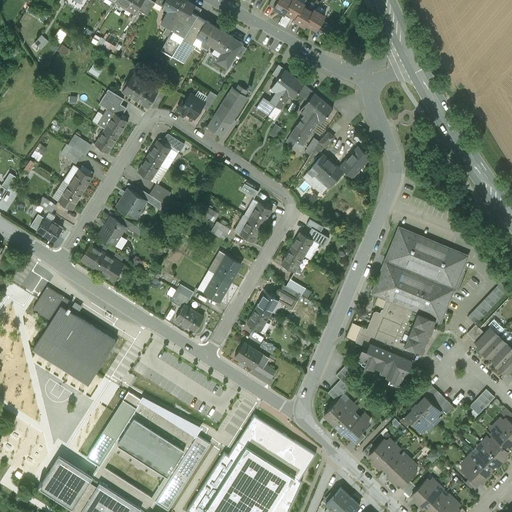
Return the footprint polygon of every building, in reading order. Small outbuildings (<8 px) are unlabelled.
[(116,0),(117,1),(135,11),(134,12),(135,12),(137,9),(142,0),(116,0)] [(155,2),(151,0),(142,0),(137,9),(147,15),(155,2)] [(165,0),(162,7),(168,10),(161,23),(167,26),(181,0),(165,0)] [(194,5),(185,0),(181,0),(167,26),(163,33),(169,36),(173,30),(184,37),(198,15),(191,11),(194,5)] [(284,14),(285,11),(291,0),(277,0),(273,7),(284,14)] [(291,0),(285,11),(296,17),(303,5),(305,0),(291,0)] [(191,11),(198,15),(201,9),(194,4),(194,5),(191,11)] [(304,26),(306,23),(313,12),(312,11),(303,5),(296,17),(294,20),(304,26)] [(313,12),(306,23),(316,29),(325,15),(323,14),(325,11),(325,9),(319,6),(317,6),(315,10),(314,9),(312,11),(313,12)] [(220,29),(198,15),(184,37),(192,42),(197,35),(204,40),(201,45),(207,49),(211,43),(220,29)] [(232,36),(220,29),(211,43),(223,50),(232,36)] [(169,61),(184,37),(173,30),(169,36),(162,50),(167,54),(165,58),(169,61)] [(39,38),(45,44),(48,41),(42,36),(39,38)] [(242,43),(232,36),(223,50),(217,60),(228,67),(235,55),(242,45),(242,43)] [(113,50),(116,45),(102,37),(99,42),(113,50)] [(195,44),(192,42),(184,37),(169,61),(180,68),(195,44)] [(35,43),(41,48),(45,44),(39,38),(35,43)] [(57,50),(65,55),(69,49),(62,44),(57,50)] [(247,48),(242,45),(235,55),(240,58),(247,48)] [(10,52),(14,57),(19,52),(14,48),(10,52)] [(278,78),(285,69),(278,64),(272,74),(278,78)] [(93,75),(99,78),(102,73),(97,69),(93,75)] [(294,76),(285,69),(278,78),(270,90),(274,93),(269,101),(275,105),(284,91),(294,76)] [(158,92),(132,75),(122,91),(148,107),(158,92)] [(304,84),(294,76),(284,91),(275,105),(281,109),(290,96),(293,98),(297,93),(304,84)] [(309,88),(304,84),(297,93),(302,97),(309,88)] [(231,89),(207,126),(223,137),(247,99),(243,97),(248,91),(238,85),(234,91),(231,89)] [(309,88),(302,97),(307,101),(314,92),(309,88)] [(105,94),(120,104),(124,98),(108,89),(105,94)] [(205,103),(202,107),(208,110),(217,95),(210,91),(206,97),(203,102),(205,103)] [(307,101),(299,111),(304,114),(289,135),(297,140),(314,115),(313,114),(324,100),(314,92),(307,101)] [(178,108),(195,119),(202,107),(205,103),(203,102),(206,97),(202,95),(200,99),(190,93),(184,103),(182,101),(178,108)] [(115,112),(121,116),(127,108),(120,104),(105,94),(99,104),(107,109),(97,124),(105,128),(115,112)] [(333,108),(324,100),(313,114),(314,115),(297,140),(303,144),(319,120),(322,122),(333,108)] [(105,128),(118,137),(128,121),(121,116),(115,112),(105,128)] [(270,133),(276,136),(280,126),(275,123),(270,133)] [(95,144),(108,152),(118,137),(105,128),(95,144)] [(319,141),(326,147),(334,136),(327,130),(319,141)] [(67,144),(82,153),(85,155),(91,145),(79,137),(77,140),(72,136),(67,144)] [(159,138),(148,155),(167,168),(177,152),(165,144),(166,142),(165,142),(165,141),(160,137),(159,138)] [(318,148),(322,145),(317,138),(304,147),(310,154),(315,150),(319,155),(322,153),(318,148)] [(66,157),(76,163),(82,153),(67,144),(62,153),(67,156),(66,157)] [(358,147),(341,166),(352,176),(369,157),(358,147)] [(342,171),(323,154),(313,165),(307,172),(308,172),(312,176),(317,173),(331,185),(342,171)] [(167,168),(148,155),(138,171),(156,183),(157,183),(167,168)] [(18,178),(22,180),(35,162),(31,160),(18,178)] [(69,184),(79,168),(74,165),(64,181),(69,184)] [(69,184),(83,192),(93,177),(79,168),(69,184)] [(1,186),(8,190),(16,176),(9,172),(1,186)] [(58,201),(69,184),(64,181),(53,197),(58,201)] [(171,192),(157,183),(156,183),(149,194),(164,203),(171,192)] [(241,189),(255,197),(258,191),(244,183),(241,189)] [(58,201),(72,209),(83,192),(69,184),(58,201)] [(128,188),(116,206),(136,219),(143,208),(143,207),(147,200),(139,195),(128,188)] [(142,190),(139,195),(147,200),(149,201),(149,202),(160,209),(164,203),(149,194),(142,190)] [(39,204),(51,212),(56,205),(43,197),(39,204)] [(244,214),(263,225),(272,209),(253,198),(244,214)] [(209,206),(204,213),(213,220),(218,213),(209,206)] [(45,217),(52,221),(55,216),(49,212),(45,217)] [(30,225),(37,230),(45,217),(38,213),(30,225)] [(235,231),(253,242),(263,225),(244,214),(235,231)] [(118,221),(110,216),(98,234),(115,245),(120,237),(126,227),(118,221)] [(121,216),(118,221),(126,227),(128,229),(140,236),(143,230),(121,216)] [(37,231),(54,241),(59,234),(63,228),(52,221),(45,217),(37,230),(37,231)] [(230,229),(217,221),(211,232),(224,239),(230,229)] [(313,225),(309,231),(322,239),(326,233),(313,225)] [(468,254),(399,227),(384,263),(372,293),(388,299),(418,311),(436,318),(441,321),(445,313),(468,254)] [(300,231),(290,247),(304,255),(313,239),(300,231)] [(125,240),(120,237),(115,245),(120,248),(125,240)] [(321,244),(313,239),(304,255),(311,259),(321,244)] [(101,243),(98,249),(110,256),(120,263),(123,258),(101,243)] [(89,244),(80,258),(100,271),(110,256),(98,249),(89,244)] [(304,255),(290,247),(281,263),(295,271),(304,255)] [(208,270),(230,282),(241,263),(220,250),(208,270)] [(120,263),(110,256),(100,271),(114,279),(123,265),(120,263)] [(197,289),(219,301),(230,282),(208,270),(197,289)] [(0,274),(0,288),(3,291),(9,281),(0,274)] [(286,286),(300,294),(307,298),(311,291),(290,279),(286,286)] [(177,289),(190,298),(194,292),(180,283),(177,289)] [(286,286),(284,285),(281,290),(296,299),(300,294),(286,286)] [(496,285),(466,316),(475,323),(504,293),(496,285)] [(66,309),(68,306),(71,301),(47,286),(39,299),(33,309),(51,320),(60,305),(66,309)] [(184,304),(185,305),(190,298),(177,289),(170,300),(182,308),(184,304)] [(277,290),(274,296),(278,299),(292,307),(296,299),(281,290),(280,289),(277,290)] [(256,307),(270,315),(278,299),(274,296),(265,291),(256,307)] [(414,322),(418,311),(388,299),(385,306),(386,310),(384,313),(377,310),(375,311),(373,314),(375,316),(369,329),(363,326),(357,341),(369,346),(372,340),(393,349),(401,352),(405,343),(410,332),(414,322)] [(82,306),(75,301),(71,307),(69,310),(73,313),(77,315),(82,306)] [(182,308),(175,319),(179,321),(195,331),(204,316),(185,305),(184,304),(182,308)] [(71,307),(68,306),(66,309),(60,305),(51,320),(33,349),(88,384),(114,344),(116,340),(77,315),(73,313),(69,310),(71,307)] [(270,315),(256,307),(247,323),(260,330),(270,315)] [(436,318),(418,311),(414,322),(432,329),(436,318)] [(432,329),(414,322),(410,332),(427,340),(432,329)] [(471,337),(480,328),(476,324),(467,333),(471,337)] [(481,352),(499,334),(490,326),(484,332),(476,341),(475,342),(480,347),(478,349),(481,352)] [(476,341),(484,332),(480,328),(471,337),(476,341)] [(427,340),(410,332),(405,343),(423,350),(427,340)] [(492,357),(507,342),(499,334),(481,352),(484,355),(486,352),(492,357)] [(263,340),(260,346),(273,353),(276,347),(263,340)] [(380,370),(384,371),(393,349),(372,340),(369,346),(368,349),(364,347),(362,351),(360,350),(357,358),(366,362),(364,365),(374,368),(375,365),(381,368),(380,370)] [(254,368),(259,359),(263,353),(244,341),(234,356),(244,362),(254,368)] [(498,367),(511,352),(511,346),(507,342),(492,357),(497,362),(495,365),(498,367)] [(401,352),(393,349),(384,371),(387,373),(386,375),(391,377),(389,382),(400,387),(403,378),(408,380),(413,367),(410,366),(413,357),(401,352)] [(511,369),(511,352),(498,367),(501,370),(503,368),(508,373),(509,373),(511,369)] [(263,353),(259,359),(266,364),(270,357),(263,353)] [(259,359),(254,368),(271,379),(276,370),(266,364),(259,359)] [(344,366),(353,374),(357,370),(348,362),(344,366)] [(340,370),(349,379),(353,374),(344,366),(340,370)] [(340,379),(344,383),(349,379),(340,370),(336,375),(340,379)] [(344,383),(340,379),(336,383),(345,392),(349,387),(344,383)] [(425,395),(433,386),(429,382),(420,391),(425,395)] [(345,392),(336,383),(332,387),(341,396),(344,393),(345,392)] [(429,399),(437,390),(433,386),(425,395),(429,399)] [(341,396),(332,387),(328,392),(337,400),(339,397),(341,396)] [(495,396),(486,388),(482,393),(490,401),(495,396)] [(433,403),(442,394),(437,390),(429,399),(433,403)] [(210,443),(197,435),(141,399),(128,391),(86,457),(98,465),(91,476),(59,455),(39,487),(72,508),(69,511),(149,511),(156,502),(168,509),(210,443)] [(345,403),(350,398),(344,393),(341,396),(339,397),(345,403)] [(490,401),(482,393),(478,397),(486,405),(490,401)] [(438,407),(446,398),(442,394),(433,403),(438,407)] [(431,421),(441,410),(438,407),(433,403),(429,399),(425,395),(418,403),(416,403),(414,405),(431,421)] [(201,427),(143,396),(141,399),(197,435),(201,427)] [(324,413),(334,423),(350,407),(345,403),(339,397),(337,400),(334,403),(332,403),(329,406),(329,408),(324,413)] [(486,405),(478,397),(473,401),(482,410),(486,405)] [(350,407),(354,402),(350,398),(345,403),(350,407)] [(442,411),(450,402),(446,398),(438,407),(441,410),(442,411)] [(482,410),(473,401),(469,406),(478,414),(482,410)] [(359,407),(354,402),(350,407),(354,411),(359,407)] [(446,415),(455,407),(450,402),(442,411),(446,415)] [(421,431),(431,421),(414,405),(413,406),(413,408),(406,416),(412,421),(421,431)] [(354,411),(350,407),(334,423),(339,428),(339,430),(342,432),(344,432),(359,416),(354,411)] [(507,417),(511,421),(511,413),(507,408),(501,413),(506,418),(507,417)] [(373,419),(364,411),(361,415),(369,423),(373,419)] [(306,468),(315,453),(254,415),(229,455),(224,452),(186,511),(287,511),(302,481),(299,479),(306,468)] [(359,416),(344,432),(349,437),(351,435),(354,439),(361,432),(369,423),(361,415),(359,416)] [(405,415),(400,420),(407,426),(412,421),(406,416),(405,415)] [(394,417),(391,420),(393,422),(392,423),(397,427),(400,423),(394,417)] [(511,421),(507,417),(506,418),(499,426),(511,438),(511,421)] [(511,438),(499,426),(491,434),(494,437),(506,449),(511,444),(511,443),(511,438)] [(361,432),(354,439),(353,440),(357,445),(366,436),(361,432)] [(392,446),(395,442),(389,436),(386,440),(392,446)] [(373,460),(376,463),(392,446),(386,440),(383,437),(375,446),(369,452),(375,458),(373,460)] [(506,449),(494,437),(486,446),(503,462),(506,459),(504,456),(509,451),(506,449)] [(369,452),(375,446),(371,442),(363,451),(367,454),(369,452)] [(392,446),(398,452),(401,448),(395,442),(392,446)] [(398,452),(392,446),(376,463),(379,466),(381,463),(386,468),(400,454),(398,452)] [(433,452),(438,456),(444,450),(439,446),(433,452)] [(503,462),(486,446),(478,454),(493,468),(498,463),(500,465),(503,462)] [(431,450),(426,456),(432,462),(438,456),(433,452),(431,450)] [(412,458),(406,452),(402,456),(408,462),(412,458)] [(402,456),(400,454),(386,468),(391,473),(389,475),(392,479),(408,462),(402,456)] [(493,468),(478,454),(470,462),(487,478),(491,475),(488,472),(493,468)] [(418,464),(412,458),(408,462),(414,467),(418,464)] [(414,467),(408,462),(392,479),(395,482),(398,479),(403,485),(409,479),(417,470),(414,467)] [(487,478),(470,462),(462,471),(470,478),(477,485),(483,479),(485,481),(487,478)] [(439,482),(432,476),(429,480),(435,486),(439,482)] [(426,478),(417,487),(412,493),(418,498),(416,501),(418,503),(435,486),(429,480),(426,478)] [(477,485),(470,478),(466,482),(475,491),(478,487),(477,485)] [(413,483),(409,479),(403,485),(401,487),(405,491),(413,483)] [(445,488),(439,482),(435,486),(441,491),(445,488)] [(413,483),(405,491),(409,495),(412,493),(417,487),(413,483)] [(441,491),(435,486),(418,503),(421,506),(423,503),(429,509),(443,494),(441,491)] [(325,503),(338,490),(334,487),(322,500),(325,503)] [(334,511),(336,511),(351,497),(341,487),(338,490),(325,503),(334,511)] [(455,498),(449,492),(445,496),(451,502),(455,498)] [(445,496),(443,494),(429,509),(432,511),(441,511),(451,502),(445,496)] [(353,511),(360,505),(351,497),(336,511),(353,511)] [(461,504),(455,498),(451,502),(458,507),(461,504)] [(458,507),(451,502),(441,511),(457,511),(460,510),(458,507)]
